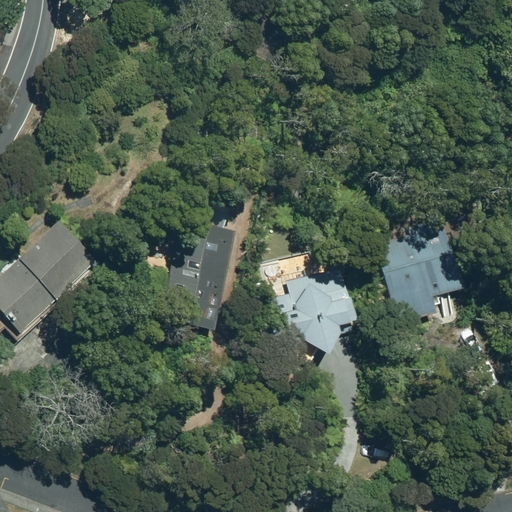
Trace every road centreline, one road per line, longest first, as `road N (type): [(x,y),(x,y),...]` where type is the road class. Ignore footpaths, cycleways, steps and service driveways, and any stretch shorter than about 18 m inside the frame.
road 1 (residential): [(0,471),(130,511),(511,510)]
road 2 (residential): [(0,125),(24,77),(45,0)]
